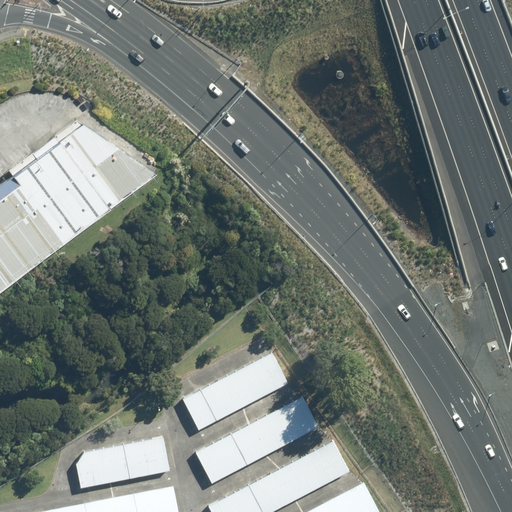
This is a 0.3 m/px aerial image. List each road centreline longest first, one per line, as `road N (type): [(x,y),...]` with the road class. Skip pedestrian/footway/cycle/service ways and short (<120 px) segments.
road 1 (motorway): [(511,509),(466,416),(367,267),(273,155),(156,50)]
road 2 (motorway): [(511,258),(420,0)]
road 3 (motorway): [(156,50),(50,20),(0,17)]
